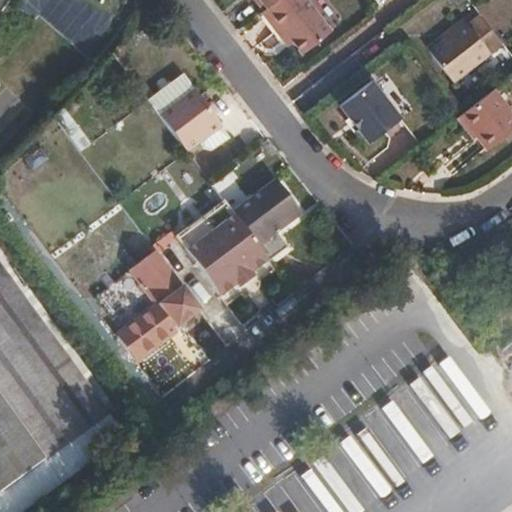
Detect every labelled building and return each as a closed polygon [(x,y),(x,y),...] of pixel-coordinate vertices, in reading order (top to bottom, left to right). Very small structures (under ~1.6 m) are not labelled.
[(254,0),(263,10),(276,0),(254,0)] [(276,0),(263,10),(261,12),(280,37),(285,33),(292,43),(301,55),(331,32),(306,0),(276,0)] [(443,41),(429,52),(453,83),(490,54),(502,45),(480,17),(468,26),(463,20),(441,37),(443,41)] [(285,33),(280,37),(288,47),(292,43),(285,33)] [(159,117),(194,91),(182,74),(147,101),(159,117)] [(371,80),(339,105),(368,143),(400,118),(371,80)] [(461,114),(459,115),(486,149),(487,149),(511,129),(511,113),(493,89),(461,114)] [(159,117),(186,153),(221,127),(194,91),(159,117)] [(231,213),(268,262),(287,248),(275,233),(300,214),(275,181),(231,213)] [(220,298),(268,262),(231,213),(222,201),(173,237),(220,298)] [(134,363),(201,312),(155,251),(129,271),(155,305),(114,336),(134,363)] [(0,511),(20,511),(126,434),(0,261),(0,511)] [(425,473),(425,445),(332,443),(332,481),(355,481),(355,497),(385,497),(386,472),(425,473)]
